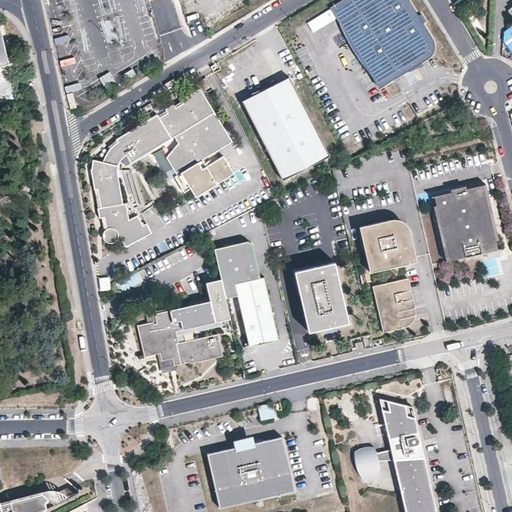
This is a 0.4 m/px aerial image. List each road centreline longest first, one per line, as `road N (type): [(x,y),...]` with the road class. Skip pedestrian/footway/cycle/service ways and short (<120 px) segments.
road 1 (residential): [(109,423),(465,340)]
road 2 (residential): [(62,139),(109,423)]
road 3 (residential): [(299,0),(62,139)]
road 4 (residential): [(465,340),(503,511)]
road 5 (residential): [(511,156),(492,86),(436,0)]
road 6 (residential): [(33,13),(62,139)]
